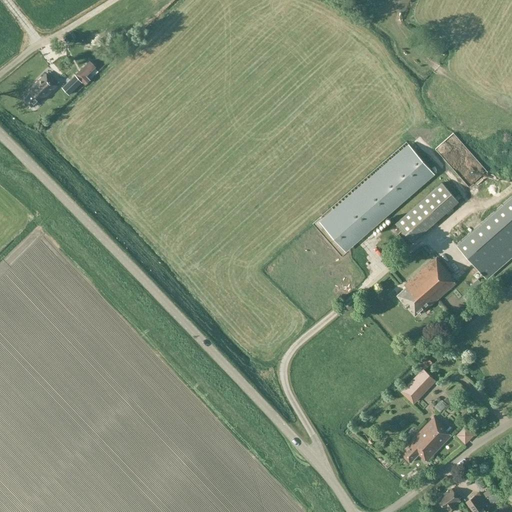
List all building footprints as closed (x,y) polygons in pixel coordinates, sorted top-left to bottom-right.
[(82,71),(60,89),(71,94),(87,77),(82,71)] [(31,93),(24,99),(32,107),(40,99),(42,100),(58,85),(46,74),(29,91),(31,93)] [(432,172),(413,150),(324,227),(343,249),(432,172)] [(0,183),(0,208),(0,209),(13,197),(0,183)] [(395,225),(403,235),(450,194),(441,184),(395,225)] [(458,202),(450,194),(403,235),(411,243),(458,202)] [(511,196),(457,245),(485,277),(511,253),(511,196)] [(455,284),(450,277),(451,276),(436,258),(404,286),(406,288),(397,295),(414,315),(422,309),(423,311),(455,284)] [(422,370),(408,385),(417,394),(431,379),(422,370)] [(408,444),(409,445),(400,454),(410,463),(418,454),(426,462),(451,435),(445,430),(446,429),(434,417),(408,444)] [(468,437),(466,430),(458,432),(460,439),(468,437)] [(445,509),(446,508),(449,511),(450,511),(456,508),(454,505),(460,500),(451,489),(448,491),(448,490),(443,494),(444,496),(438,501),(445,509)] [(471,511),(476,511),(484,507),(486,505),(478,493),(475,495),(465,502),(471,511)]
